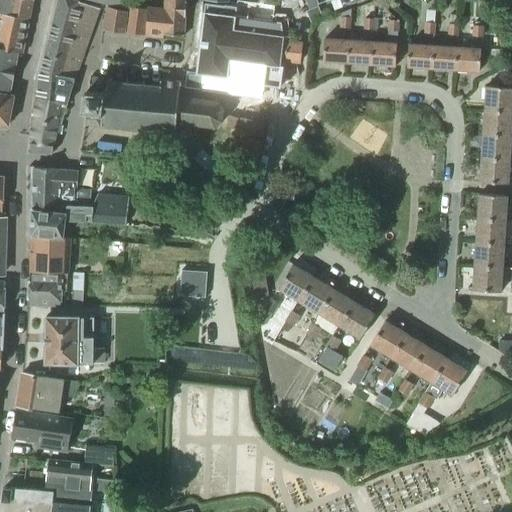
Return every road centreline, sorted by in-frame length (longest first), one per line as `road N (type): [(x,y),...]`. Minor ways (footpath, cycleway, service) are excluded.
road 1 (residential): [(441,328),(271,223),(261,208),(276,151),(330,88),(397,91)]
road 2 (residential): [(0,447),(12,358),(15,158)]
road 3 (residential): [(397,91),(427,93),(453,110),(441,328)]
road 4 (residential): [(15,158),(57,160),(65,153),(91,53),(180,63)]
road 5 (residential): [(15,158),(45,0)]
